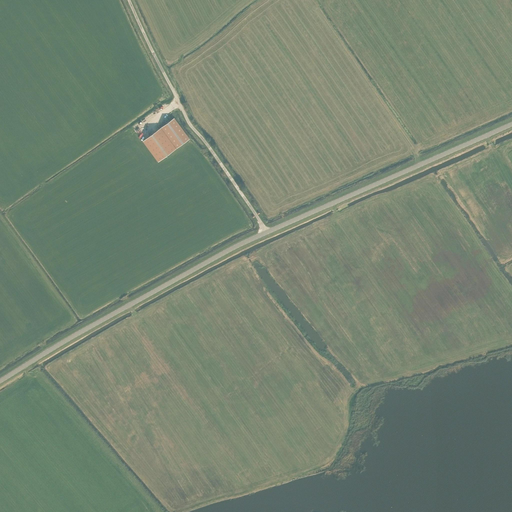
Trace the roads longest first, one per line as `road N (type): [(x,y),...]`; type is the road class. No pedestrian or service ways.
road 1 (tertiary): [(0,381),(265,232)]
road 2 (unclassified): [(265,232),(189,122),(128,0)]
road 3 (tertiary): [(265,232),(511,124)]
